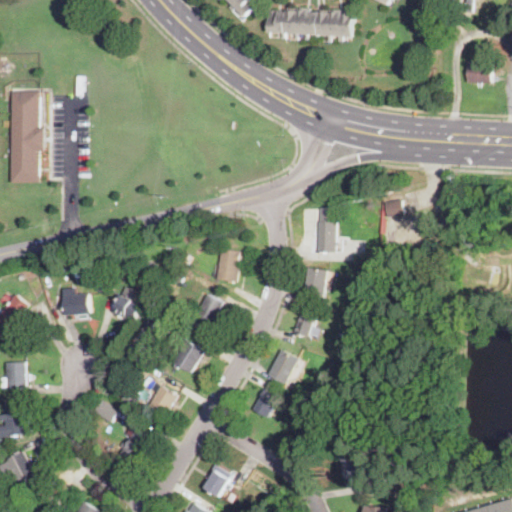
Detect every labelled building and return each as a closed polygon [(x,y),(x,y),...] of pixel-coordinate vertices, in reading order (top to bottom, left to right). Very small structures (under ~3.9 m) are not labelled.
[(263,0),(248,15),(239,6),(235,9),(231,6),(235,2),(233,0),(263,0)] [(312,6),(312,10),(326,11),(327,9),(335,9),(357,10),(356,35),(346,35),(346,40),(341,40),(341,35),(334,34),(334,39),(331,39),(331,34),(321,33),(321,38),(318,38),(319,33),(311,32),(311,38),(308,37),(308,33),(301,32),(301,37),(297,37),(298,32),(289,31),(288,37),(285,37),(285,31),(271,31),(272,8),(289,9),(289,6),(302,7),(302,6),(312,6)] [(481,61),(481,62),(495,63),(494,83),(469,82),(470,60),(475,60),(475,58),(481,58),(481,61)] [(41,127),(47,126),(47,149),(41,149),(41,181),(14,181),(13,91),(41,91),(41,127)] [(394,215),(390,216),(388,202),(390,202),(403,200),(406,213),(394,215)] [(337,221),(337,223),(337,251),(319,251),(319,248),(320,221),(322,221),(322,208),(338,208),(337,221)] [(394,249),(390,249),(389,233),(394,233),(397,232),(398,248),(394,249)] [(241,268),(239,281),(219,278),(224,248),(244,251),(241,268)] [(194,256),(189,266),(182,262),(187,253),(194,256)] [(158,263),(156,271),(146,269),(148,260),(158,263)] [(327,290),(326,298),(306,296),(310,266),(330,269),(327,290)] [(390,277),(389,282),(372,279),(373,269),(391,272),(390,277)] [(185,277),(182,282),(174,277),(177,272),(185,277)] [(53,285),(46,287),(42,274),(49,273),(53,285)] [(107,284),(106,291),(99,290),(100,283),(107,284)] [(136,294),(133,299),(143,304),(136,319),(127,315),(125,319),(119,317),(120,315),(115,312),(123,294),(127,295),(129,291),(136,294)] [(67,314),(66,314),(65,295),(91,293),(92,312),(67,314)] [(225,318),(217,333),(196,321),(210,294),(226,302),(219,314),(226,317),(225,318)] [(32,305),(21,316),(26,320),(15,332),(0,318),(0,312),(3,314),(20,295),(32,305)] [(164,311),(158,320),(148,315),(154,305),(164,311)] [(314,335),(313,337),(297,332),(302,314),(303,311),(320,317),(314,335)] [(356,322),(356,325),(350,324),(351,319),(352,315),(358,317),(356,322)] [(157,321),(153,326),(146,321),(149,316),(157,321)] [(152,331),(148,336),(142,331),(144,326),(152,331)] [(347,333),(345,343),(338,342),(340,332),(347,333)] [(200,361),(193,373),(176,362),(184,350),(178,347),(184,337),(207,351),(200,361)] [(290,383),(272,374),(285,349),(303,358),(290,383)] [(136,360),(133,366),(127,362),(131,356),(136,360)] [(28,378),(28,387),(8,386),(8,361),(28,361),(28,378)] [(174,404),(168,414),(152,404),(165,385),(180,395),(174,404)] [(271,417),(257,408),(269,387),(284,396),(271,417)] [(114,421),(113,423),(96,411),(104,398),(121,409),(114,421)] [(24,415),(24,416),(31,415),(34,433),(0,438),(0,425),(8,424),(7,419),(1,420),(0,414),(6,413),(5,406),(22,403),(24,415)] [(133,427),(137,429),(138,428),(154,438),(138,464),(122,455),(126,448),(122,446),(125,442),(129,444),(133,436),(129,433),(133,427)] [(40,477),(24,486),(10,459),(25,450),(40,477)] [(361,452),(371,479),(371,480),(353,486),(350,478),(348,478),(344,468),(347,467),(344,457),(361,452)] [(234,485),(232,490),(227,487),(222,496),(204,485),(210,475),(217,463),(235,474),(230,483),(234,485)] [(249,479),(269,493),(277,482),(256,468),(249,479)] [(410,489),(402,490),(401,481),(411,480),(412,488),(410,489)] [(405,498),(405,491),(408,491),(418,490),(418,497),(405,498)] [(52,504),(49,510),(34,501),(37,494),(52,504)] [(511,511),(511,497),(462,511),(511,511)] [(79,511),(87,501),(102,511),(101,511),(79,511)] [(208,509),(213,511),(187,511),(189,510),(191,511),(196,502),(208,509)]
